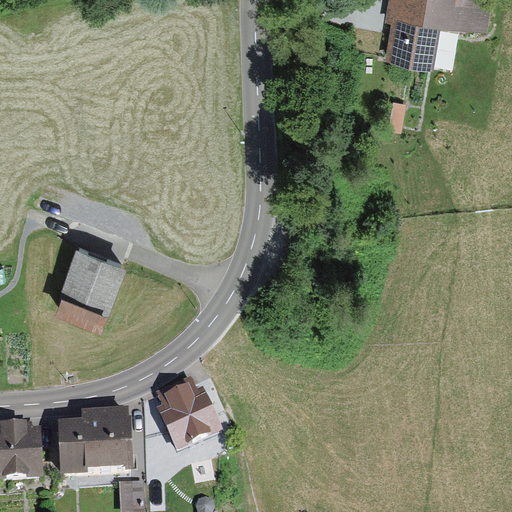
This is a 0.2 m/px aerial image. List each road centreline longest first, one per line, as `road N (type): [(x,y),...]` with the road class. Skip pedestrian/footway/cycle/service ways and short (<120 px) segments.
road 1 (tertiary): [(252,0),(260,210),(231,296),(178,358),(147,377),(90,397),(0,405)]
road 2 (track): [(187,349),(240,433),(259,511)]
